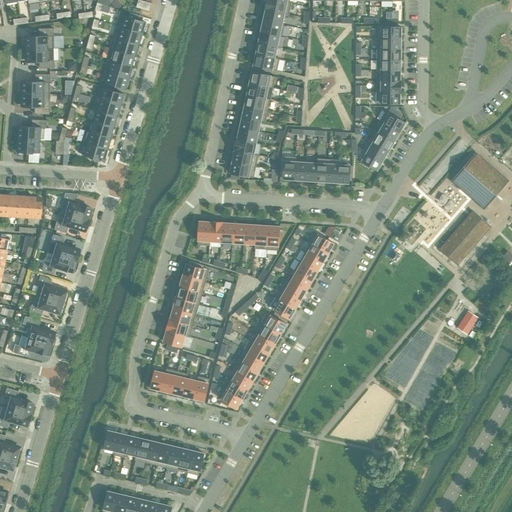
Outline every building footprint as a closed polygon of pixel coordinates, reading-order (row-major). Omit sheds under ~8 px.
[(149,11),(151,3),(140,0),(138,0),(136,7),(149,11)] [(266,0),(265,10),(266,9),(284,13),(284,14),(289,15),(291,3),(289,2),(289,3),(276,0),(266,0)] [(265,10),(263,20),(282,24),(284,14),(284,13),(266,9),(265,10)] [(142,33),(145,22),(142,21),(143,18),(138,17),(139,15),(130,13),(129,17),(120,14),(116,26),(142,33)] [(263,20),(261,31),(279,36),(282,37),(284,24),(282,24),(263,20)] [(139,44),(142,33),(116,26),(113,37),(139,44)] [(401,27),(377,26),(377,38),(379,38),(401,38),(401,27)] [(54,48),(53,28),(39,28),(39,36),(25,36),(26,49),(54,48)] [(261,31),(258,43),(277,47),(279,36),(261,31)] [(135,55),(139,44),(113,37),(110,48),(135,55)] [(401,38),(379,38),(379,48),(379,49),(400,49),(401,38)] [(258,43),(256,54),(275,58),(275,57),(277,47),(258,43)] [(54,68),(54,48),(26,49),(26,61),(40,61),(40,68),(54,68)] [(132,66),(135,55),(110,48),(106,58),(112,60),(132,66)] [(377,48),(376,59),(400,60),(400,49),(379,49),(379,48),(377,48)] [(256,54),(253,65),(277,71),(279,58),(275,57),(275,58),(256,54)] [(376,59),(376,70),(400,70),(400,60),(376,59)] [(129,77),(132,66),(112,60),(109,71),(103,69),(129,77)] [(125,88),(129,77),(103,69),(100,81),(125,88)] [(376,70),(376,81),(400,81),(400,70),(376,70)] [(252,71),(249,83),(268,87),(268,88),(273,89),(275,76),(252,71)] [(50,94),(50,74),(36,74),(36,81),(22,81),(22,94),(50,94)] [(376,81),(376,92),(400,92),(400,93),(401,93),(401,81),(400,81),(376,81)] [(249,83),(247,94),(266,98),(270,99),(273,89),(268,88),(268,87),(249,83)] [(120,106),(124,94),(98,86),(95,98),(120,106)] [(376,92),(376,103),(400,103),(400,93),(400,92),(376,92)] [(49,114),(50,94),(22,94),(21,106),(35,106),(35,114),(49,114)] [(247,94),(245,105),(268,110),(270,99),(266,98),(247,94)] [(117,117),(120,106),(95,98),(91,109),(97,110),(117,117)] [(62,99),(57,117),(65,118),(69,100),(62,99)] [(245,105),(242,116),(261,120),(261,121),(265,122),(268,110),(245,105)] [(114,127),(117,117),(97,110),(94,121),(114,127)] [(395,110),(392,115),(399,119),(402,114),(395,110)] [(385,111),(379,121),(381,122),(382,122),(399,132),(405,123),(399,119),(392,115),(385,111)] [(242,116),(240,128),(258,132),(261,121),(261,120),(242,116)] [(45,140),(45,128),(46,128),(47,120),(33,119),(32,127),(18,126),(18,138),(40,140),(45,140)] [(110,138),(114,127),(94,121),(90,132),(85,130),(85,131),(110,138)] [(376,131),(394,142),(399,132),(382,122),(381,122),(376,131)] [(237,138),(237,139),(256,143),(258,132),(240,128),(237,138)] [(374,130),(369,139),(388,151),(394,142),(376,131),(374,130)] [(107,149),(110,138),(85,131),(81,142),(107,149)] [(64,141),(66,135),(61,133),(59,141),(56,141),(64,141)] [(39,152),(40,140),(18,138),(17,151),(26,151),(26,154),(33,154),(33,152),(39,152)] [(237,138),(234,150),(235,150),(253,154),(254,153),(256,143),(237,139),(237,138)] [(369,139),(363,149),(367,152),(367,151),(383,160),(388,151),(369,139)] [(63,154),(64,142),(64,141),(56,141),(55,154),(63,154)] [(107,149),(81,142),(78,153),(95,158),(94,160),(100,162),(101,159),(104,160),(107,149)] [(235,150),(232,161),(256,166),(258,154),(254,153),(253,154),(235,150)] [(367,152),(362,161),(363,162),(362,164),(368,167),(369,166),(377,170),(383,160),(367,151),(367,152)] [(470,192),(485,206),(505,182),(474,155),(457,175),(473,189),(470,192)] [(284,156),(283,179),(294,179),(295,159),(296,159),(296,157),(284,156)] [(317,163),(316,181),(326,182),(328,159),(317,158),(316,163),(317,163)] [(295,159),(294,179),(305,180),(306,162),(307,162),(307,160),(296,159),(295,159)] [(328,159),(326,182),(337,182),(339,162),(339,160),(328,159)] [(232,161),(230,173),(232,173),(240,175),(253,178),(256,166),(232,161)] [(306,162),(305,180),(316,181),(317,163),(316,163),(307,162),(306,162)] [(339,162),(337,182),(348,183),(350,163),(339,162)] [(87,219),(90,208),(74,203),(77,194),(64,193),(62,200),(63,201),(60,211),(87,219)] [(17,216),(18,196),(7,196),(6,215),(17,216)] [(27,217),(29,197),(18,196),(17,216),(27,217)] [(39,217),(40,198),(29,197),(27,217),(39,217)] [(84,231),(87,219),(60,211),(57,222),(56,222),(54,229),(65,233),(67,226),(84,231)] [(440,249),(456,263),(489,225),(473,212),(440,249)] [(210,241),(211,221),(210,222),(199,221),(197,245),(210,246),(210,241)] [(221,242),(222,222),(211,221),(210,241),(221,242)] [(232,242),(234,223),(223,223),(223,222),(222,222),(221,242),(220,244),(233,245),(233,242),(232,242)] [(233,242),(244,243),(245,224),(234,223),(232,242),(233,242)] [(255,244),(257,225),(245,224),(244,243),(255,244)] [(266,249),(268,226),(257,225),(255,244),(254,249),(266,249)] [(280,226),(268,226),(266,249),(278,250),(280,226)] [(328,253),(334,243),(314,232),(308,242),(310,243),(311,243),(328,253)] [(75,261),(78,249),(62,244),(64,238),(52,235),(50,242),(55,243),(52,254),(75,261)] [(311,243),(310,243),(305,252),(322,262),(328,253),(311,243)] [(322,262),(305,252),(300,261),(317,272),(322,262)] [(71,272),(75,261),(52,254),(49,265),(43,263),(41,270),(53,274),(55,268),(71,272)] [(311,281),(317,272),(300,261),(294,271),(296,272),(311,281)] [(206,282),(209,270),(186,264),(183,275),(206,282)] [(311,281),(296,272),(291,281),(306,290),(311,281)] [(202,293),(206,282),(183,275),(180,286),(202,293)] [(62,302),(66,291),(49,286),(51,279),(40,276),(37,283),(38,283),(35,294),(62,302)] [(291,281),(287,278),(281,288),(300,299),(306,290),(291,281)] [(199,304),(202,293),(180,286),(176,297),(199,304)] [(300,299),(281,288),(275,298),(279,300),(280,300),(295,309),(300,299)] [(59,314),(62,302),(35,294),(32,305),(31,305),(29,312),(40,315),(42,309),(59,314)] [(196,315),(199,304),(176,297),(173,308),(196,315)] [(295,309),(280,300),(279,300),(274,309),(289,318),(295,309)] [(193,326),(196,315),(173,308),(170,318),(170,319),(193,326)] [(468,311),(457,328),(467,334),(478,317),(468,311)] [(267,312),(261,322),(280,334),(286,324),(267,312)] [(52,338),(53,332),(37,327),(39,321),(24,316),(22,324),(30,326),(27,337),(52,344),(54,338),(52,338)] [(193,326),(170,319),(170,318),(169,318),(166,330),(167,330),(185,335),(185,336),(189,337),(193,326)] [(261,322),(255,332),(259,334),(275,343),(280,334),(261,322)] [(181,347),(185,336),(185,335),(167,330),(166,330),(163,341),(181,347)] [(259,334),(254,343),(269,352),(275,343),(259,334)] [(48,350),(50,344),(52,345),(52,344),(27,337),(24,348),(19,346),(17,353),(28,357),(30,350),(46,355),(48,350)] [(254,343),(249,352),(264,361),(269,352),(254,343)] [(245,349),(239,359),(258,371),(264,361),(248,352),(249,352),(245,349)] [(239,359),(233,369),(237,371),(238,371),(253,380),(258,371),(239,359)] [(172,393),(177,371),(166,368),(165,373),(166,373),(161,390),(172,393)] [(161,390),(166,373),(165,373),(155,370),(150,388),(161,390)] [(182,395),(187,378),(188,374),(177,371),(172,393),(182,395)] [(237,371),(232,380),(247,389),(253,380),(238,371),(237,371)] [(204,401),(209,379),(198,376),(197,381),(193,398),(204,401)] [(193,398),(197,381),(187,378),(182,395),(193,398)] [(230,379),(224,389),(226,390),(227,389),(242,399),(247,389),(232,380),(230,379)] [(29,414),(32,403),(16,398),(18,392),(6,388),(4,395),(9,397),(6,407),(2,406),(29,414)] [(224,389),(219,398),(221,399),(222,400),(221,402),(228,406),(229,404),(236,408),(242,399),(227,389),(226,390),(224,389)] [(25,426),(29,414),(2,406),(0,411),(0,425),(7,427),(9,421),(25,426)] [(115,450),(119,433),(108,430),(104,448),(114,450),(115,450)] [(125,453),(130,435),(119,433),(115,450),(114,450),(113,455),(125,458),(126,453),(125,453)] [(0,454),(15,459),(19,447),(2,442),(4,436),(0,434),(0,454)] [(136,455),(140,438),(130,435),(125,453),(126,453),(135,455),(136,455)] [(145,462),(151,440),(140,438),(136,455),(135,455),(134,460),(145,462)] [(156,465),(161,443),(151,440),(145,462),(156,465)] [(166,467),(172,445),(161,443),(156,465),(166,467)] [(177,470),(182,448),(172,445),(166,467),(177,470)] [(187,472),(193,450),(182,448),(177,470),(187,472)] [(204,453),(193,450),(187,472),(198,475),(204,453)] [(0,466),(12,470),(15,459),(0,454),(0,466)] [(114,511),(118,494),(107,491),(102,511),(114,511)] [(125,511),(129,496),(118,494),(114,511),(125,511)] [(136,511),(139,499),(129,496),(125,511),(136,511)] [(147,511),(150,501),(139,499),(136,511),(147,511)] [(158,511),(160,503),(150,501),(147,511),(158,511)] [(170,511),(172,506),(160,503),(158,511),(170,511)]
